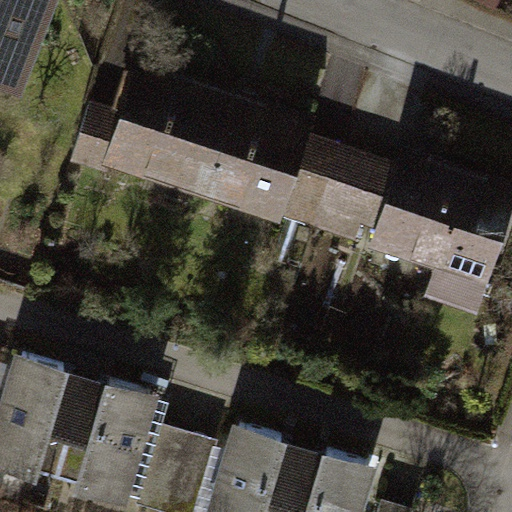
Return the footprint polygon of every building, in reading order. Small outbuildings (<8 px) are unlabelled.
[(0,0),(0,76),(34,88),(65,0),(0,0)] [(115,154),(204,184),(231,105),(142,75),(115,154)] [(204,184),(292,214),(319,135),(231,105),(204,184)] [(511,197),(403,160),(375,241),(486,279),(511,204),(511,197)] [(0,442),(0,460),(66,482),(96,388),(24,366),(0,442)] [(66,482),(137,504),(167,410),(96,388),(66,482)] [(150,504),(194,511),(202,511),(218,430),(165,421),(150,504)] [(217,511),(295,511),(315,450),(243,429),(217,511)] [(295,511),(373,511),(386,471),(315,450),(295,511)]
